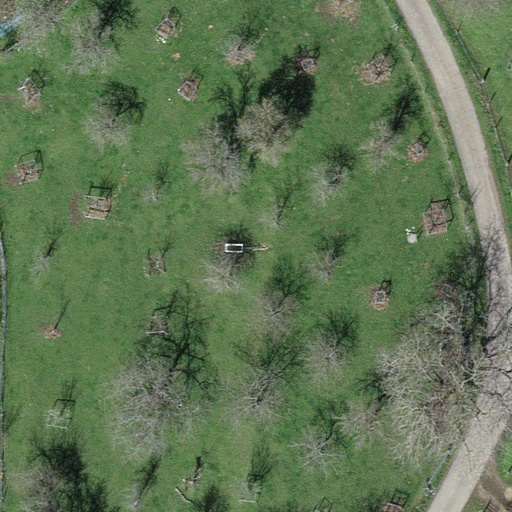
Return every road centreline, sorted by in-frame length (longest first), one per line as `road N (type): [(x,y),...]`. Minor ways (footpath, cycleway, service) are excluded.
road 1 (track): [(403,0),(479,183),(511,349)]
road 2 (track): [(440,511),(511,371)]
